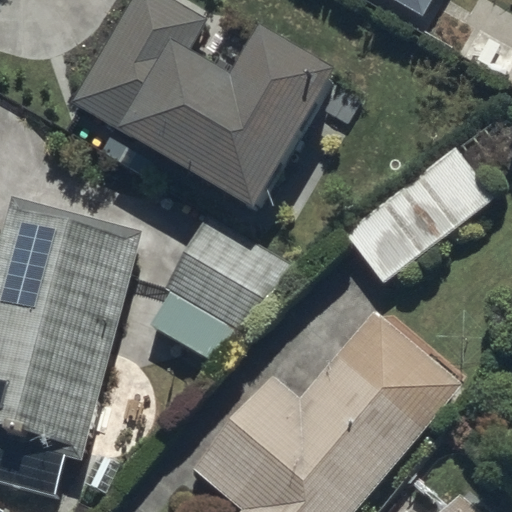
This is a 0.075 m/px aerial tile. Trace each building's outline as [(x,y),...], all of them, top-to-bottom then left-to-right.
[(191,0),(132,0),(79,94),(264,200),(346,59),(273,16),(245,65),(200,39),(215,13),(191,0)] [(395,0),(426,18),(436,0),(395,0)] [(349,233),(389,284),(501,195),(461,145),(349,233)] [(69,455),(86,459),(146,227),(15,193),(0,251),(0,485),(57,500),(69,455)] [(279,255),(209,215),(150,319),(220,358),(279,255)] [(244,511),(354,511),(465,381),(380,310),(304,401),(276,378),(201,468),(248,507),(244,511)] [(485,511),(465,495),(451,511),(485,511)]
